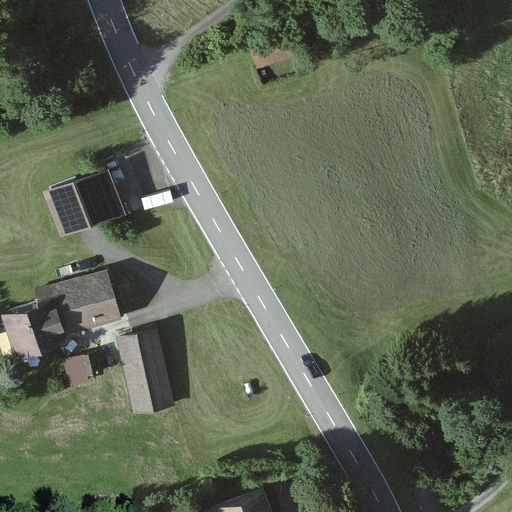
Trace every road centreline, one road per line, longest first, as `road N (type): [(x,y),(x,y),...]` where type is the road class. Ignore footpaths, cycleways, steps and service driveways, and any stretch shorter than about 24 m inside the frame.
road 1 (tertiary): [(381,511),(135,76)]
road 2 (residential): [(135,76),(242,0)]
